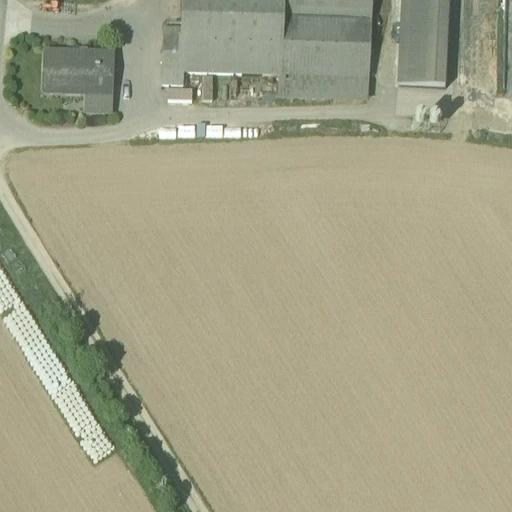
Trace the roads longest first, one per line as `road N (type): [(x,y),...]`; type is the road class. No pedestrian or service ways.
road 1 (track): [(0,132),(60,136),(141,122),(460,99),(471,46),(464,0)]
road 2 (track): [(0,186),(202,511)]
